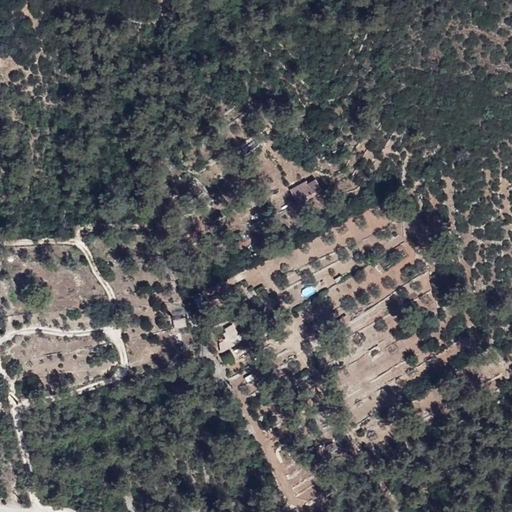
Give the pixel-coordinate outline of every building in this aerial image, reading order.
[(291,190),(297,202),(323,190),(317,178),(291,190)] [(344,277),(337,280),(340,285),(346,281),(344,277)] [(344,329),(353,321),(346,314),(338,322),(344,329)] [(162,332),(175,328),(173,320),(160,323),(162,332)] [(243,346),(242,340),(237,342),(234,332),(225,335),(225,337),(221,339),(222,342),(219,343),(218,341),(215,342),(216,345),(214,345),(217,355),(231,350),(243,346)] [(268,340),(247,347),(248,350),(269,343),(268,340)] [(305,413),(310,423),(322,416),(317,407),(305,413)]
